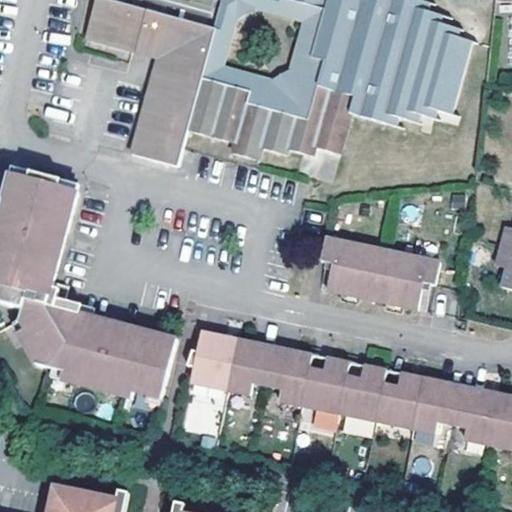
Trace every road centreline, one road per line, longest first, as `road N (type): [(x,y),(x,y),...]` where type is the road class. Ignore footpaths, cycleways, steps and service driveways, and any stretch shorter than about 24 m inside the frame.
road 1 (residential): [(511,350),(247,300)]
road 2 (residential): [(131,178),(109,270),(247,300)]
road 3 (residential): [(247,300),(265,211),(131,178)]
road 4 (residential): [(4,131),(37,153),(131,178)]
